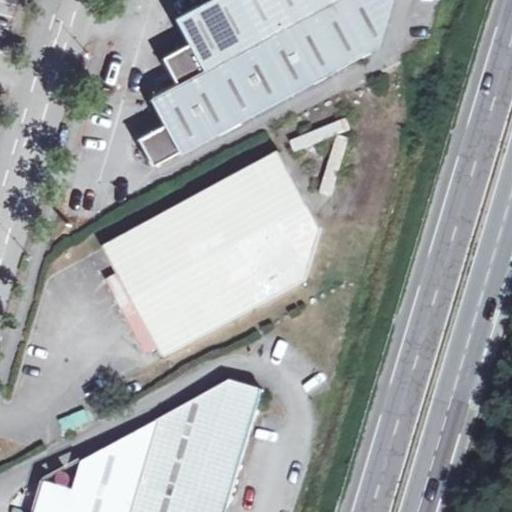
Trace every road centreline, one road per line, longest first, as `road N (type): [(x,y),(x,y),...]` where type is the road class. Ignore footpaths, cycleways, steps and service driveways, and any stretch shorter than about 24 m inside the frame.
road 1 (motorway): [(511,36),(370,511)]
road 2 (motorway): [(415,511),(511,188)]
road 3 (unclassified): [(0,193),(61,0)]
